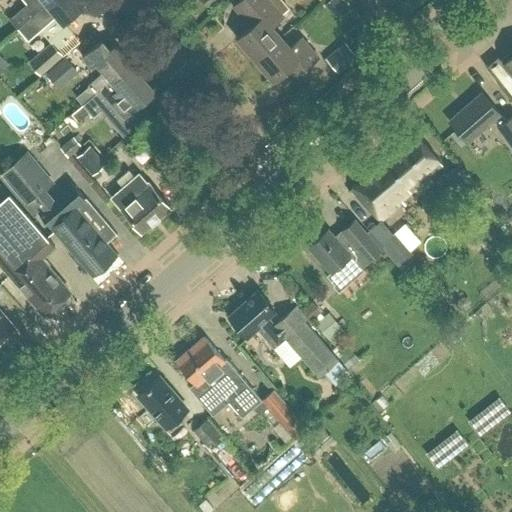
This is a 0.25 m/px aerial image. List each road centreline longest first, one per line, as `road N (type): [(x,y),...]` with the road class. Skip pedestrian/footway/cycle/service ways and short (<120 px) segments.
road 1 (secondary): [(0,418),(287,170)]
road 2 (secondary): [(287,170),(477,0)]
road 3 (residential): [(287,170),(138,0)]
